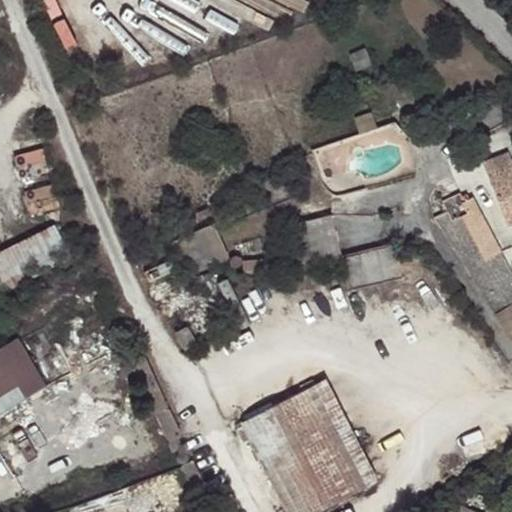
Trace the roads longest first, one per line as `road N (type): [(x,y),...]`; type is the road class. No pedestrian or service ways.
road 1 (unknown): [(9,0),(118,268),(242,511)]
road 2 (unknown): [(386,511),(425,468),(511,420)]
